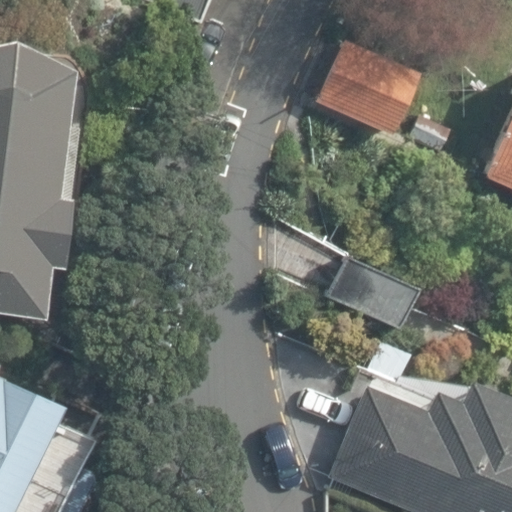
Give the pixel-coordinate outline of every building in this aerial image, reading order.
[(208,0),(150,0),(200,21),(208,0)] [(74,63),(12,32),(0,34),(0,305),(42,311),(47,259),(62,260),(71,189),(67,188),(76,119),(67,119),(74,63)] [(411,71),(339,39),(312,101),(384,133),(411,71)] [(511,86),(508,95),(511,97),(476,176),(511,192),(511,86)] [(413,286),(344,253),(324,294),(393,327),(413,286)] [(0,511),(9,511),(62,395),(0,369),(0,511)] [(423,410),(363,386),(326,477),(412,511),(511,511),(511,400),(462,380),(454,400),(431,391),(423,410)]
